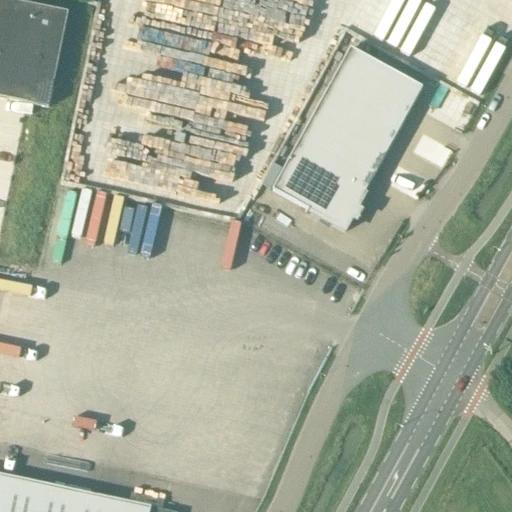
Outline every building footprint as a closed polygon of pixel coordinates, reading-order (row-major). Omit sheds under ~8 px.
[(68,15),(0,0),(0,99),(49,110),(68,15)] [(96,5),(92,37),(167,48),(172,16),(96,5)] [(423,90),(351,50),(273,192),(309,212),(308,213),(345,233),(365,196),(364,196),(423,90)] [(466,95),(480,99),(488,76),(474,72),(466,95)] [(42,181),(26,252),(42,256),(47,235),(60,238),(61,236),(77,239),(89,190),(73,187),(67,215),(57,213),(63,185),(42,181)] [(91,192),(85,241),(97,242),(103,193),(91,192)] [(166,255),(173,207),(111,198),(104,246),(166,255)] [(169,259),(211,264),(216,217),(175,212),(169,259)] [(166,511),(0,476),(0,511),(166,511)]
